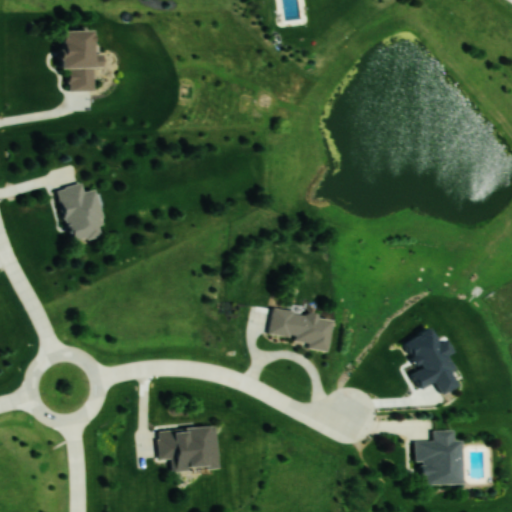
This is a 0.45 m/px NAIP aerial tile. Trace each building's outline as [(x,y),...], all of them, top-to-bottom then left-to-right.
[(67,68),(67,90),(92,90),(92,30),(60,31),(60,69),(67,68)] [(69,242),(99,234),(96,224),(102,223),(93,189),(82,191),(80,183),(56,188),(69,242)] [(332,317),(271,308),(268,333),(295,337),(295,341),(309,343),(309,349),(327,351),(332,317)] [(158,460),(170,459),(171,472),(216,469),(213,426),(156,430),(158,460)] [(461,485),(461,442),(452,442),(452,430),(432,430),(432,441),(414,441),(414,463),(421,463),(421,485),(461,485)]
